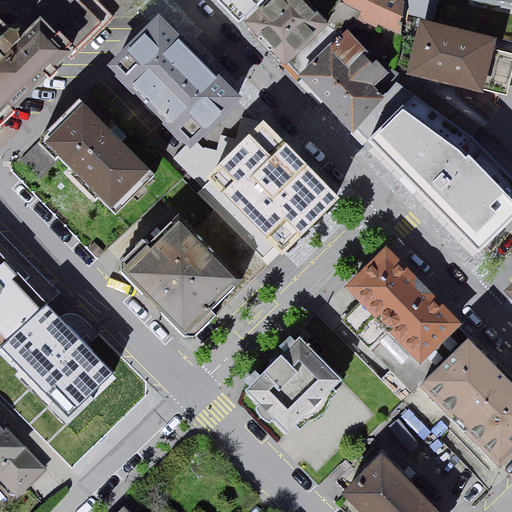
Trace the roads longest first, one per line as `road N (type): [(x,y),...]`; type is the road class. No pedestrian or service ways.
road 1 (residential): [(387,205),(186,0)]
road 2 (residential): [(202,387),(0,196)]
road 3 (unknown): [(277,93),(93,285)]
road 4 (residential): [(387,205),(202,387)]
road 5 (residential): [(142,0),(0,143)]
road 6 (residential): [(202,387),(69,511)]
road 7 (residential): [(319,511),(202,387)]
road 8 (residential): [(473,294),(387,205)]
